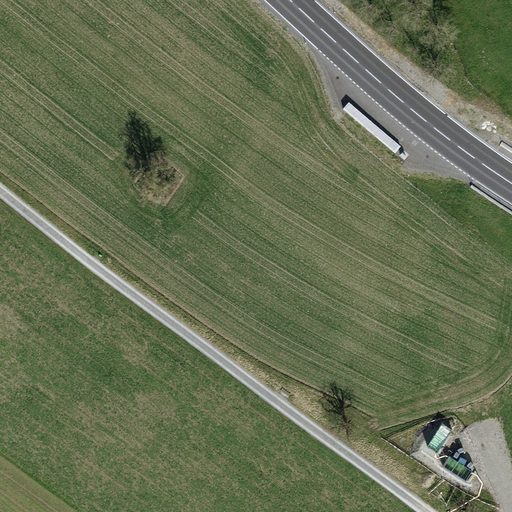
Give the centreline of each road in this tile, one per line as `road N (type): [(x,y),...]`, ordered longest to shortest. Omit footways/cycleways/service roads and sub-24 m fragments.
road 1 (track): [(0,189),(443,511)]
road 2 (secondary): [(511,182),(291,0)]
